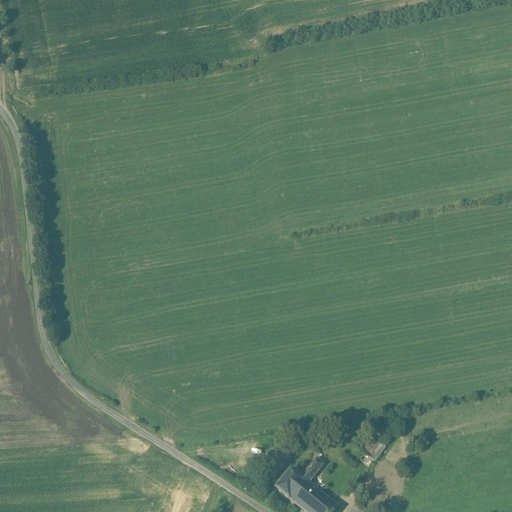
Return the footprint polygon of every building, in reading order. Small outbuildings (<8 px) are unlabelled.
[(380,444),(369,458),(374,462),(385,448),(380,444)] [(300,478),(291,470),(275,489),(301,511),(307,503),(312,508),(315,504),(323,510),(330,502),(308,484),(324,466),(316,459),(300,478)] [(323,510),(321,511),(334,511),(337,508),(330,502),(323,510)] [(315,504),(312,508),(307,503),(301,511),(302,511),(321,511),(323,510),(315,504)] [(366,511),(367,511),(357,503),(349,511),(366,511)]
